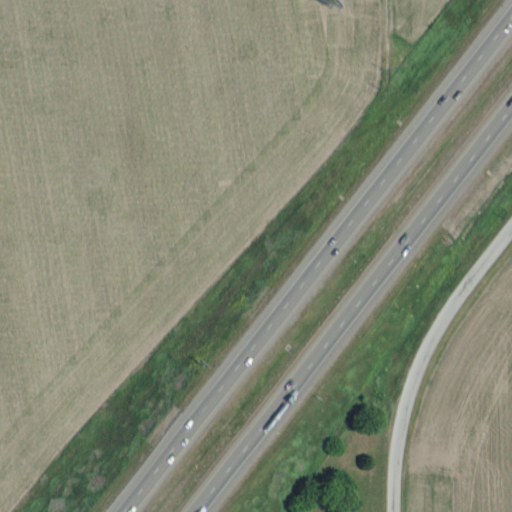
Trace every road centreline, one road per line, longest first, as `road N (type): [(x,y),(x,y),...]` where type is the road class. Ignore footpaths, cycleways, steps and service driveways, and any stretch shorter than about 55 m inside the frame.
road 1 (motorway): [(511,12),(119,511)]
road 2 (motorway): [(191,511),(511,103)]
road 3 (residential): [(394,511),(398,444),(423,359),(511,228)]
